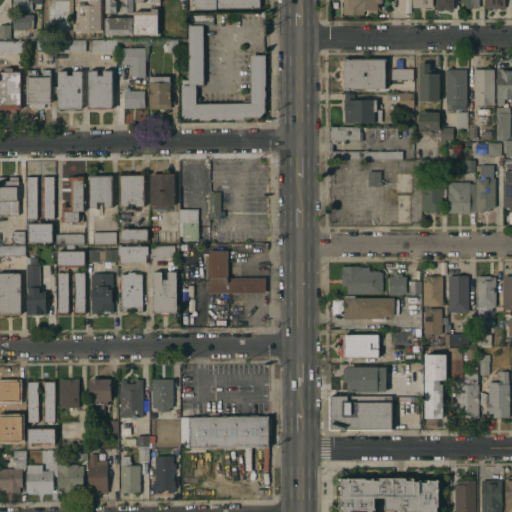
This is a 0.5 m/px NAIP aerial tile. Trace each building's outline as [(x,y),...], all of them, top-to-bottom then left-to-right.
[(32,0),(32,10),(12,10),(12,0),(32,0)] [(57,27),(43,27),(43,14),(43,9),(43,1),(43,0),(53,0),(53,1),(57,1),(57,27)] [(115,0),(115,13),(104,13),(104,0),(115,0)] [(121,12),(121,0),(131,0),(132,12),(121,12)] [(259,0),(260,7),(193,8),(193,6),(189,6),(189,0),(259,0)] [(342,0),(382,0),(382,2),(376,2),(377,13),(367,13),(367,10),(363,10),(363,14),(342,14),(342,0)] [(410,0),(410,7),(431,8),(430,0),(410,0)] [(435,0),(452,0),(452,8),(435,8),(435,6),(435,0)] [(478,0),(478,7),(465,8),(465,3),(460,3),(460,0),(478,0)] [(504,0),(504,8),(485,8),(484,0),(504,0)] [(157,34),(134,34),(134,11),(150,11),(150,8),(157,8),(157,34)] [(33,29),(22,29),(12,29),(12,14),(33,14),(33,29)] [(132,34),(104,34),(104,17),(132,17),(132,34)] [(10,38),(0,38),(0,24),(10,24),(10,38)] [(265,86),(264,86),(264,90),(265,90),(265,96),(264,96),(264,101),(265,101),(265,105),(264,105),(264,111),(259,117),(242,117),(242,118),(231,118),(231,119),(181,120),(181,79),(188,79),(188,25),(202,25),(202,36),(203,36),(203,86),(196,86),(196,103),(242,103),(242,99),(250,99),(250,55),(265,54),(265,86)] [(116,52),(91,52),(91,40),(116,39),(116,52)] [(177,39),(177,52),(167,52),(167,39),(177,39)] [(54,40),(54,51),(36,51),(36,40),(54,40)] [(85,50),(60,51),(60,40),(85,40),(85,50)] [(0,41),(23,41),(23,52),(0,52),(0,41)] [(144,76),(130,76),(130,65),(128,65),(128,64),(121,64),(121,47),(125,47),(124,46),(127,46),(127,47),(144,47),(144,76)] [(386,58),(386,61),(384,61),(384,63),(387,63),(387,67),(384,67),(384,80),(387,80),(387,84),(384,84),(384,88),(375,88),(375,90),(368,90),(368,88),(361,88),(361,89),(342,89),(342,58),(386,58)] [(429,63),(429,70),(431,70),(431,73),(438,73),(439,100),(419,101),(418,63),(429,63)] [(0,71),(4,71),(4,67),(12,67),(12,71),(19,71),(20,104),(20,109),(0,109),(0,71)] [(413,68),(413,79),(390,79),(390,68),(413,68)] [(507,68),(507,70),(511,70),(511,98),(503,98),(503,104),(496,104),(496,68),(507,68)] [(35,69),(35,75),(42,75),(42,69),(50,69),(50,75),(51,103),(44,103),(44,108),(43,108),(42,108),(40,109),(38,109),(36,109),(35,108),(33,108),(33,103),(26,103),(26,76),(27,76),(27,69),(35,69)] [(466,104),(465,104),(465,109),(447,109),(447,104),(445,104),(445,69),(466,69),(466,104)] [(494,104),(473,104),(473,69),(493,69),(494,104)] [(81,104),(82,104),(83,109),(56,109),(56,105),(58,105),(57,71),(66,71),(66,75),(72,75),(72,71),(81,70),(81,104)] [(112,104),(113,104),(113,108),(87,109),(87,104),(88,104),(88,70),(97,70),(97,74),(102,74),(102,70),(111,70),(112,104)] [(169,76),(169,81),(170,81),(170,108),(148,108),(148,81),(149,81),(149,76),(169,76)] [(127,85),(127,87),(129,87),(129,90),(144,90),(144,103),(144,107),(141,107),(141,108),(137,109),(137,107),(123,107),(123,96),(122,96),(122,92),(123,91),(123,87),(125,87),(125,85),(127,85)] [(343,93),(353,93),(353,99),(376,99),(376,109),(381,109),(381,121),(351,122),(344,122),(343,93)] [(413,93),(413,107),(412,107),(412,113),(407,113),(407,107),(398,107),(398,93),(413,93)] [(508,138),(505,139),(496,139),(496,107),(509,107),(509,135),(508,138)] [(438,111),(438,130),(430,130),(430,132),(419,132),(419,130),(418,130),(418,111),(438,111)] [(456,112),(467,112),(467,127),(456,127),(456,112)] [(329,159),(329,154),(330,154),(330,152),(329,152),(329,147),(329,142),(330,142),(330,140),(329,140),(329,127),(359,127),(359,131),(361,131),(361,141),(339,141),(339,142),(336,142),(336,143),(331,143),(331,147),(331,151),(364,151),(364,150),(367,150),(367,151),(401,151),(401,158),(329,159)] [(452,127),(452,140),(440,140),(440,127),(452,127)] [(476,140),(468,140),(468,127),(476,127),(476,140)] [(503,140),(511,139),(511,155),(505,156),(505,152),(503,152),(503,141),(503,140)] [(500,156),(487,156),(487,142),(501,142),(500,156)] [(445,159),(446,169),(436,169),(436,159),(445,159)] [(475,169),(474,169),(474,171),(465,171),(465,159),(474,159),(474,164),(475,164),(475,169)] [(476,164),(476,165),(480,165),(480,164),(493,164),(493,177),(494,177),(494,207),(489,207),(489,211),(475,211),(475,210),(475,183),(475,177),(480,177),(480,175),(475,175),(475,169),(475,164),(476,164)] [(511,211),(508,211),(508,207),(503,207),(503,181),(504,181),(504,170),(511,170),(511,211)] [(367,171),(380,171),(380,181),(382,181),(382,185),(380,185),(380,186),(367,186),(367,171)] [(144,173),(144,177),(143,178),(144,206),(135,206),(135,205),(128,205),(128,206),(120,206),(120,178),(119,178),(119,174),(144,173)] [(174,205),(169,205),(169,208),(155,208),(155,205),(149,205),(149,173),(174,173),(174,205)] [(60,217),(61,217),(61,209),(62,209),(62,202),(65,202),(65,207),(70,207),(70,180),(67,180),(67,177),(70,177),(70,175),(83,175),(83,183),(84,183),(84,205),(83,205),(83,210),(78,210),(78,215),(82,215),(82,222),(72,222),(72,224),(68,224),(68,222),(60,222),(60,217)] [(112,175),(112,179),(111,179),(111,207),(104,207),(104,204),(97,204),(97,207),(89,207),(89,179),(88,179),(87,175),(112,175)] [(18,214),(0,214),(0,176),(6,176),(6,180),(9,180),(8,176),(17,176),(18,214)] [(37,218),(26,218),(26,176),(37,176),(37,218)] [(53,176),(53,218),(43,218),(43,176),(53,176)] [(422,177),(441,177),(441,183),(446,183),(446,196),(441,196),(441,212),(429,212),(429,210),(422,210),(422,177)] [(470,210),(470,212),(447,212),(447,181),(469,181),(469,183),(475,183),(475,210),(470,210)] [(220,211),(224,211),(224,216),(220,216),(220,218),(217,218),(217,223),(209,223),(209,218),(208,218),(208,215),(209,215),(209,210),(207,210),(206,201),(206,198),(209,198),(209,191),(218,191),(218,190),(220,190),(220,201),(220,211)] [(179,236),(178,209),(197,209),(197,221),(198,221),(198,240),(182,240),(182,236),(179,236)] [(36,223),(36,220),(44,220),(44,223),(52,223),(52,242),(28,242),(28,223),(36,223)] [(128,228),(128,229),(147,228),(147,239),(137,239),(137,242),(132,243),(132,239),(128,239),(128,240),(120,240),(120,228),(128,228)] [(11,231),(24,231),(24,243),(11,243),(11,232),(11,231)] [(116,243),(92,243),(92,231),(115,231),(116,243)] [(56,244),(56,234),(83,233),(83,244),(56,244)] [(136,246),(136,244),(140,244),(140,246),(147,246),(147,254),(148,254),(148,258),(146,258),(146,262),(120,262),(120,258),(118,258),(118,246),(136,246)] [(0,245),(25,245),(25,255),(0,255),(0,245)] [(174,245),(174,258),(149,258),(149,245),(174,245)] [(60,251),(60,248),(65,248),(65,251),(84,251),(84,266),(57,266),(57,251),(60,251)] [(117,249),(117,261),(104,261),(104,260),(98,260),(98,261),(87,261),(87,249),(117,249)] [(227,277),(265,277),(265,292),(207,292),(207,279),(204,279),(204,255),(202,255),(202,253),(206,253),(206,254),(208,254),(208,250),(227,250),(227,277)] [(26,315),(25,292),(27,292),(27,288),(26,288),(25,264),(29,264),(29,257),(30,257),(30,253),(36,253),(36,257),(37,257),(37,264),(39,264),(39,288),(38,288),(38,290),(47,290),(47,302),(45,302),(45,314),(26,315)] [(360,266),(360,267),(368,266),(368,271),(379,270),(379,272),(381,272),(382,291),(379,291),(379,293),(347,293),(347,285),(341,285),(341,266),(360,266)] [(176,312),(153,312),(152,271),(161,271),(161,280),(167,280),(167,271),(176,271),(176,312)] [(20,314),(0,314),(0,272),(20,272),(20,314)] [(57,272),(68,272),(68,273),(69,273),(69,278),(68,278),(68,287),(69,287),(69,292),(68,292),(68,307),(69,307),(69,311),(68,311),(68,313),(57,313),(57,272)] [(84,313),(74,313),(74,311),(73,311),(73,306),(74,306),(74,292),(73,292),(73,287),(74,287),(74,278),(72,278),(72,273),(74,273),(74,272),(84,272),(84,313)] [(142,282),(143,282),(143,287),(142,287),(142,311),(137,311),(136,308),(126,308),(126,311),(121,311),(120,288),(118,288),(118,283),(120,283),(120,274),(127,274),(127,272),(135,272),(135,274),(141,274),(142,282)] [(112,289),(113,289),(113,299),(112,299),(113,313),(102,313),(102,309),(101,309),(101,313),(91,313),(91,299),(90,299),(90,289),(91,289),(90,273),(112,273),(112,289)] [(406,293),(402,293),(402,295),(393,295),(393,294),(388,294),(388,276),(392,276),(392,273),(401,273),(401,276),(406,276),(406,293)] [(441,334),(431,334),(431,336),(424,336),(423,306),(422,306),(422,275),(442,275),(442,305),(430,306),(430,307),(441,307),(441,317),(442,317),(442,323),(441,323),(441,332),(441,334)] [(468,311),(457,311),(457,313),(451,313),(451,311),(448,311),(448,275),(468,275),(468,311)] [(495,306),(494,306),(494,307),(491,307),(491,311),(486,311),(486,317),(477,317),(477,306),(476,306),(476,275),(490,275),(490,276),(495,276),(495,306)] [(503,275),(511,275),(511,309),(504,309),(504,307),(503,307),(503,275)] [(421,294),(408,294),(408,280),(421,280),(421,294)] [(393,307),(393,317),(385,317),(385,321),(371,321),(371,318),(343,319),(343,297),(392,297),(393,307)] [(378,356),(346,356),(346,358),(342,358),(342,333),(346,333),(346,334),(378,334),(378,356)] [(443,345),(443,346),(435,346),(435,340),(443,340),(443,333),(450,333),(450,345),(443,345)] [(450,333),(468,333),(468,344),(450,345),(450,333)] [(490,333),(490,344),(476,344),(476,333),(490,333)] [(461,373),(449,373),(449,361),(448,361),(448,346),(461,346),(461,373)] [(476,359),(466,359),(466,348),(475,348),(476,359)] [(446,379),(439,379),(439,381),(440,381),(440,383),(442,383),(442,418),(424,418),(424,353),(446,353),(446,379)] [(489,362),(488,362),(488,374),(479,374),(479,362),(479,354),(489,354),(489,362)] [(421,363),(421,380),(407,380),(407,374),(401,374),(401,363),(421,363)] [(377,365),(377,369),(384,369),(384,378),(377,378),(377,393),(346,393),(346,381),(342,381),(342,367),(346,367),(346,365),(377,365)] [(477,384),(478,384),(478,417),(462,417),(462,412),(455,412),(455,381),(463,381),(463,373),(471,373),(471,366),(477,366),(477,384)] [(507,384),(509,384),(509,417),(492,417),(493,412),(485,412),(485,404),(479,404),(479,392),(486,392),(486,393),(487,393),(487,381),(496,381),(496,380),(499,380),(499,370),(508,370),(507,384)] [(79,407),(59,407),(59,378),(79,378),(79,407)] [(111,378),(111,401),(107,401),(107,405),(104,405),(104,412),(102,415),(93,415),(93,401),(89,401),(89,378),(111,378)] [(173,402),(172,402),(172,407),(169,407),(169,411),(157,411),(157,407),(152,407),(152,402),(151,402),(151,378),(173,378),(173,402)] [(142,392),(143,392),(143,397),(142,397),(142,416),(120,416),(120,398),(119,398),(118,393),(120,393),(120,379),(126,379),(126,383),(135,383),(135,379),(142,379),(142,392)] [(20,412),(17,412),(17,417),(7,417),(7,415),(2,415),(2,412),(0,412),(0,380),(20,380),(20,412)] [(39,380),(39,387),(38,387),(38,401),(39,401),(39,407),(37,407),(37,414),(39,414),(39,421),(37,421),(27,421),(27,380),(39,380)] [(54,421),(44,421),(44,420),(43,420),(43,415),(44,415),(44,407),(42,407),(42,401),(43,401),(43,387),(42,387),(42,380),(54,380),(54,421)] [(391,396),(391,429),(330,429),(330,396),(390,396),(391,396)] [(219,416),(219,414),(229,414),(229,416),(268,416),(268,446),(188,447),(188,442),(180,442),(180,417),(219,416)] [(117,432),(107,432),(107,419),(117,419),(117,432)] [(25,427),(24,449),(13,449),(13,437),(6,437),(7,427),(25,427)] [(130,427),(130,435),(120,435),(120,428),(130,427)] [(54,428),(54,445),(51,445),(51,444),(47,444),(47,442),(35,442),(35,444),(31,444),(31,445),(27,445),(27,428),(54,428)] [(139,448),(136,448),(136,435),(148,435),(148,449),(139,449),(139,448)] [(135,438),(135,446),(123,446),(123,438),(135,438)] [(181,490),(180,490),(180,459),(181,459),(181,449),(204,449),(204,448),(218,448),(218,452),(217,452),(217,455),(212,455),(212,460),(213,460),(213,487),(215,487),(215,497),(214,497),(214,500),(202,500),(202,497),(181,497),(181,490)] [(87,460),(77,460),(77,450),(86,449),(87,460)] [(148,449),(148,461),(138,461),(139,449),(148,449)] [(25,468),(23,468),(23,470),(22,470),(22,486),(19,486),(19,492),(5,492),(5,489),(0,489),(0,468),(14,468),(14,459),(13,459),(13,450),(25,450),(25,468)] [(57,475),(53,475),(53,491),(38,491),(38,492),(26,492),(26,491),(26,470),(26,464),(41,464),(41,470),(48,470),(48,463),(46,463),(46,453),(44,453),(44,450),(46,450),(56,450),(56,465),(57,475)] [(106,464),(107,464),(107,485),(108,485),(108,492),(88,492),(88,464),(89,464),(89,453),(96,453),(96,461),(99,461),(99,459),(106,459),(106,464)] [(139,492),(120,492),(120,465),(120,455),(129,455),(129,461),(130,461),(130,464),(139,464),(139,492)] [(173,463),(175,463),(175,469),(173,469),(173,479),(175,479),(175,489),(173,489),(173,492),(167,492),(167,489),(161,489),(161,492),(155,492),(155,490),(153,490),(153,480),(155,480),(155,474),(153,474),(153,468),(154,468),(154,455),(173,455),(173,463)] [(224,483),(219,483),(219,485),(215,485),(215,483),(214,483),(214,466),(219,466),(219,461),(223,461),(224,483)] [(59,465),(59,464),(77,463),(77,465),(83,465),(83,479),(82,479),(82,487),(81,487),(81,489),(74,489),(74,491),(64,491),(64,487),(57,487),(57,475),(56,465),(59,465)] [(414,510),(413,510),(413,511),(403,511),(391,511),(391,510),(385,510),(385,496),(374,496),(374,507),(374,511),(339,511),(339,478),(373,478),(373,480),(379,480),(379,478),(405,477),(405,480),(411,480),(411,478),(414,478),(414,480),(414,510)] [(475,511),(454,511),(454,484),(460,484),(460,479),(475,479),(475,511)] [(481,511),(481,479),(501,479),(501,511),(481,511)] [(414,480),(421,480),(421,482),(427,482),(427,480),(438,480),(438,506),(436,506),(436,511),(419,511),(419,510),(414,510),(414,480)] [(503,511),(511,511),(511,480),(503,480),(503,511)]
